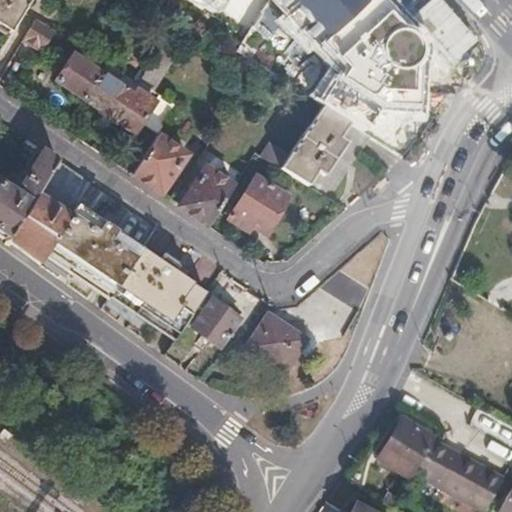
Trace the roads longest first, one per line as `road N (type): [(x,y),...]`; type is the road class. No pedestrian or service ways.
road 1 (residential): [(425,195),(349,229),(297,279),(277,285),(256,279),(0,104)]
road 2 (secondary): [(340,432),(393,371),(511,122)]
road 3 (residential): [(0,266),(226,431)]
road 4 (secondary): [(425,195),(345,400),(340,432)]
road 5 (secondary): [(511,68),(448,142),(425,195)]
